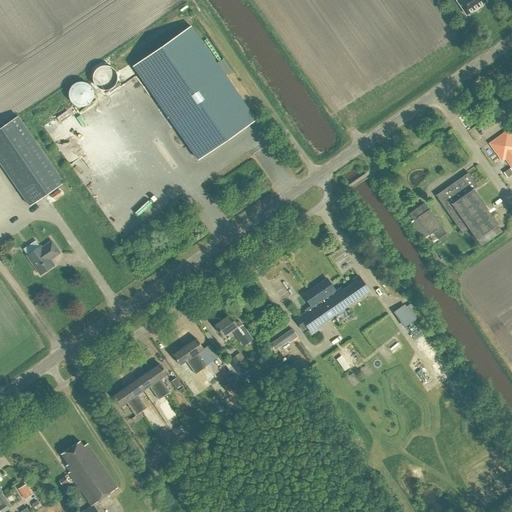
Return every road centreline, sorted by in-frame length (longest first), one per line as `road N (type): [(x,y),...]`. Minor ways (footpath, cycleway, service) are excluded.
road 1 (unclassified): [(69,348),(83,370),(323,203),(319,174)]
road 2 (tertiary): [(69,348),(319,174)]
road 3 (tertiary): [(319,174),(511,40)]
road 4 (track): [(197,0),(319,174)]
road 5 (track): [(83,370),(145,463),(193,511)]
